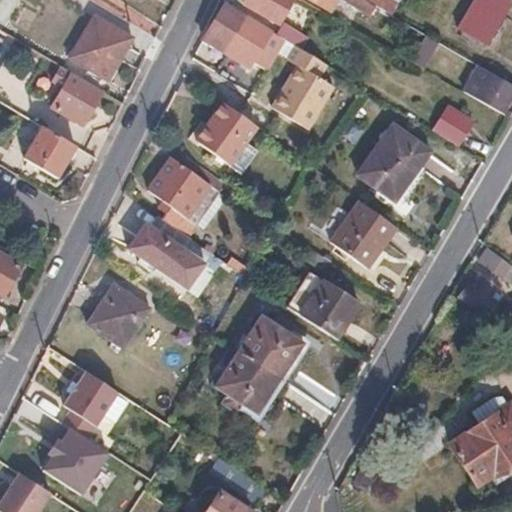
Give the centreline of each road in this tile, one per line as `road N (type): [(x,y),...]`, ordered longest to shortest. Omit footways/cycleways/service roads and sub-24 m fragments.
road 1 (residential): [(10,379),(200,0)]
road 2 (residential): [(511,153),(307,505)]
